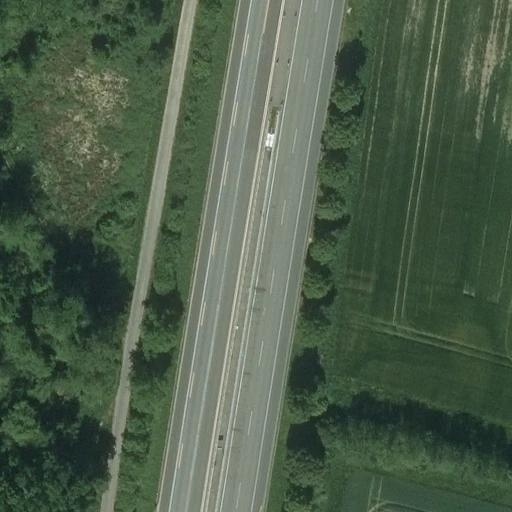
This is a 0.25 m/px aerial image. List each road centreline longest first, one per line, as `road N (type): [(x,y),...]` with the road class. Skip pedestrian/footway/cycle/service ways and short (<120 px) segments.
road 1 (unclassified): [(193,0),(111,511)]
road 2 (motorway): [(237,511),(316,0)]
road 3 (motorway): [(270,0),(192,511)]
